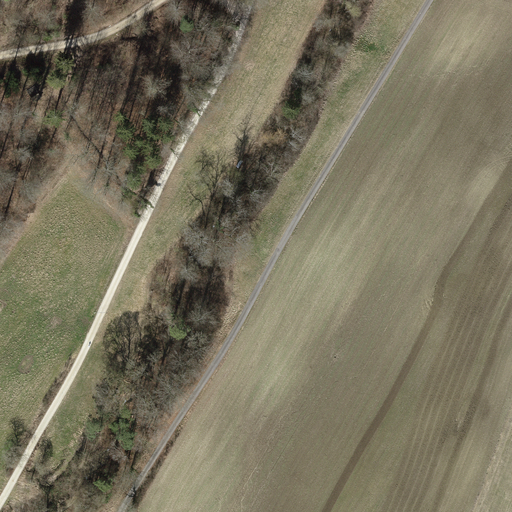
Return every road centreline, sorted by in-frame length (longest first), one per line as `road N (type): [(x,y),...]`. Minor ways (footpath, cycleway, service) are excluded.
road 1 (track): [(122,511),(430,0)]
road 2 (track): [(0,504),(247,15)]
road 3 (track): [(0,55),(96,36),(159,0)]
